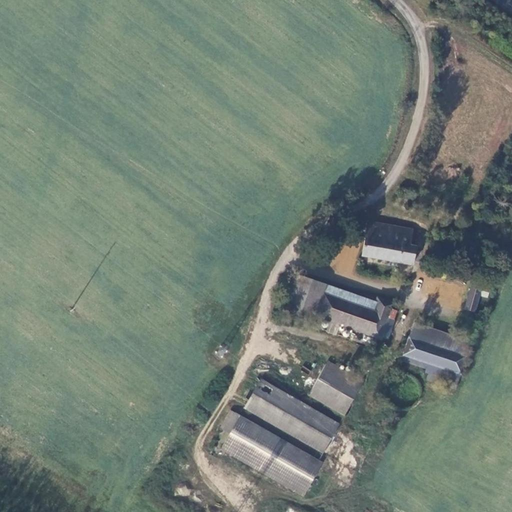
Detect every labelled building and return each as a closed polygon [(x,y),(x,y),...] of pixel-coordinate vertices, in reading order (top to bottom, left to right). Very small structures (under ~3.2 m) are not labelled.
[(405,246),(408,230),(364,223),(358,257),(401,264),(408,265),(411,246),(410,246),(410,247),(405,246)] [(321,285),(294,275),(282,311),(309,320),(321,285)] [(461,310),(471,313),(475,295),(477,287),(478,284),(469,282),(461,310)] [(326,321),(323,330),(334,333),(336,325),(376,340),(389,306),(375,301),(374,300),(373,301),(373,303),(368,314),(332,300),(334,293),(323,289),(313,316),(326,321)] [(334,293),(332,300),(368,314),(373,303),(334,293)] [(411,360),(420,363),(456,375),(466,344),(410,324),(399,356),(411,360)] [(264,372),(298,390),(314,360),(316,358),(281,340),(264,372)] [(314,360),(298,390),(343,416),(359,386),(314,360)] [(257,381),(243,410),(322,454),(338,426),(257,381)] [(218,431),(228,435),(235,421),(319,467),(321,463),(228,412),(218,431)] [(319,467),(235,421),(228,435),(221,452),(303,497),(314,477),(317,470),(319,467)] [(324,474),(317,470),(314,477),(321,481),(324,474)]
